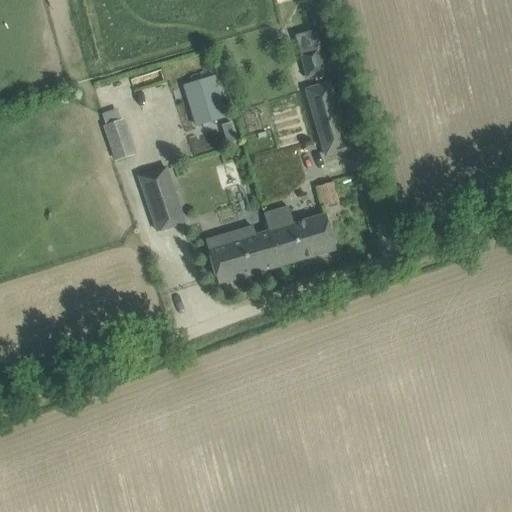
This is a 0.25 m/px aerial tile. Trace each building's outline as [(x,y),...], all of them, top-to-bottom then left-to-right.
[(324,75),(315,49),(298,54),(305,81),(324,75)] [(213,79),(185,88),(196,127),(225,118),(213,79)] [(350,154),(330,84),(303,92),(324,161),(350,154)] [(135,157),(127,133),(123,120),(105,126),(102,127),(106,139),(114,164),(135,157)] [(184,225),(166,169),(136,178),(155,235),(184,225)] [(332,185),(318,188),(323,208),(338,204),(332,185)] [(293,225),(288,208),(264,216),(269,231),(255,235),(253,229),(229,236),(231,242),(207,249),(212,266),(218,285),(280,267),(335,251),(325,216),(306,222),(293,225)]
